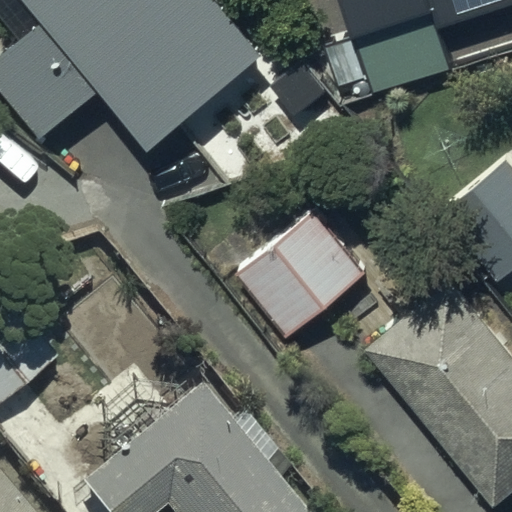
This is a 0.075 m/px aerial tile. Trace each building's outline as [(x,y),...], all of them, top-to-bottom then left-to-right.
[(239,0),(35,0),(0,28),(0,63),(41,114),(100,66),(145,122),(262,28),(239,0)] [(345,0),(372,77),(448,51),(435,12),(471,0),(345,0)] [(511,151),(502,159),(499,155),(437,204),(491,274),(511,258),(511,151)] [(304,203),(228,267),(281,329),(356,265),(304,203)] [(393,311),(356,341),(484,499),(511,476),(511,354),(418,239),(367,280),(393,311)] [(0,284),(0,388),(51,348),(0,284)] [(185,377),(67,475),(99,511),(134,511),(152,497),(165,511),(295,511),(298,510),(185,377)] [(26,511),(0,481),(0,511),(26,511)]
